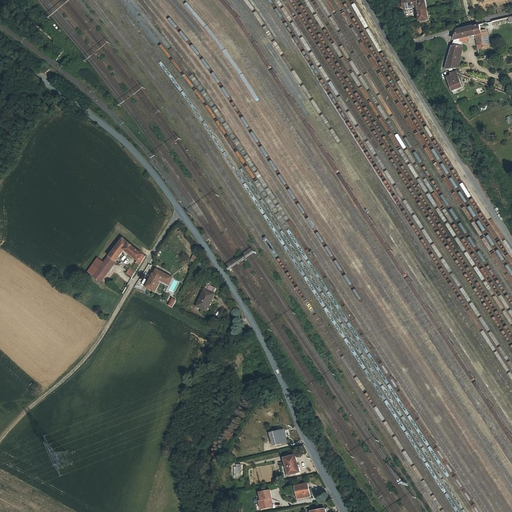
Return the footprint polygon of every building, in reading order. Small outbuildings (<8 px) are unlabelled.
[(411,8),(409,0),(403,0),(402,0),(404,8),(404,9),(411,8)] [(429,10),(426,0),(409,0),(411,8),(418,7),(419,12),(429,10)] [(430,19),(429,10),(419,12),(420,18),(420,21),(430,19)] [(420,37),(414,18),(409,19),(415,38),(420,37)] [(477,26),(474,27),(476,36),(479,50),(491,48),(487,33),(483,34),(482,32),(480,24),(477,25),(477,26)] [(459,63),(469,38),(476,36),(474,27),(458,30),(455,40),(445,69),(457,68),(459,66),(459,63)] [(463,86),(458,72),(447,75),(448,77),(449,78),(448,79),(452,91),(463,86)] [(124,239),(93,277),(100,282),(125,251),(138,261),(136,265),(139,267),(145,257),(124,239)] [(131,268),(127,274),(133,279),(136,272),(131,268)] [(170,278),(157,271),(154,276),(153,275),(147,287),(153,291),(159,281),(160,279),(167,283),(170,278)] [(173,280),(170,278),(167,283),(160,279),(159,281),(169,286),(173,280)] [(205,290),(197,307),(205,311),(208,305),(210,305),(215,295),(205,290)] [(173,308),(177,301),(173,298),(169,305),(173,308)] [(287,431),(273,434),(276,447),(290,443),(287,431)] [(282,457),(293,454),(291,448),(280,452),(282,457)] [(286,459),(290,476),(301,474),(297,457),(286,459)] [(311,484),(299,487),(302,499),(314,496),(311,484)] [(273,490),(263,492),(264,500),(262,501),(263,509),(274,507),(273,499),(275,499),(273,490)]
